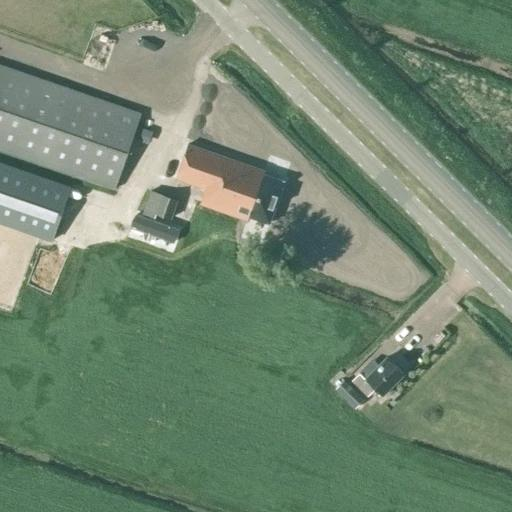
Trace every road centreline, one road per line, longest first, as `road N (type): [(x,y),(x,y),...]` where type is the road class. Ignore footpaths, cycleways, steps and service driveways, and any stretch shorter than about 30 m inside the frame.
road 1 (unclassified): [(201,0),(511,307)]
road 2 (primary): [(511,256),(254,0)]
road 3 (unknown): [(98,234),(231,29),(258,3)]
